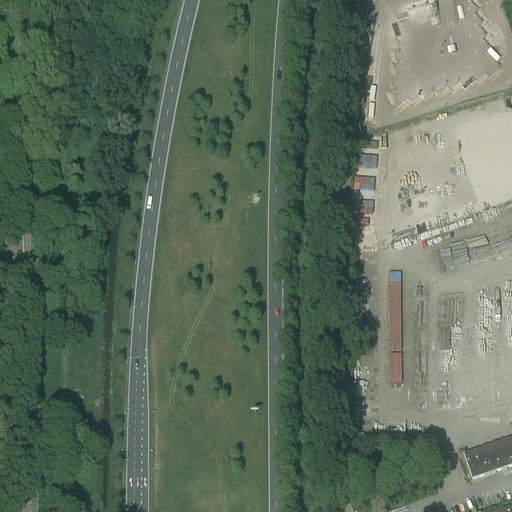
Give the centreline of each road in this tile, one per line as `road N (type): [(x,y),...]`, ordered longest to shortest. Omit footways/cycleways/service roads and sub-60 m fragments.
road 1 (primary): [(192,0),(148,222),(134,511)]
road 2 (unclassified): [(4,0),(25,149),(29,511)]
road 3 (unclassified): [(346,511),(345,188),(358,0)]
road 4 (primary): [(277,511),(274,244),(285,0)]
